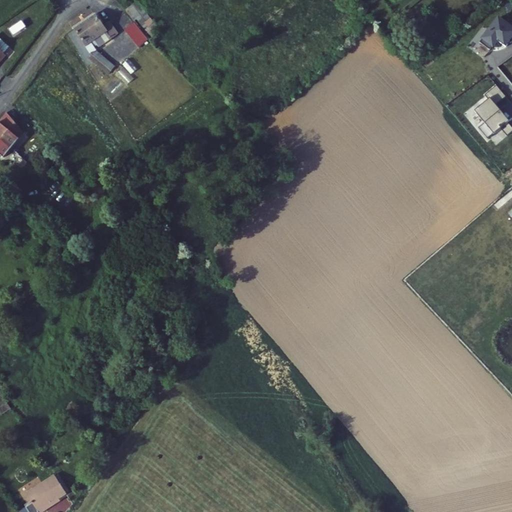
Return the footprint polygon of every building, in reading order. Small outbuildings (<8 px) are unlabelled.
[(511,41),(511,25),(501,16),(481,39),(490,48),(498,38),(507,46),(511,41),(511,42),(511,41)] [(88,49),(117,30),(113,24),(106,29),(99,17),(78,31),(77,33),(88,49)] [(145,47),(152,41),(135,24),(129,30),(145,47)] [(92,56),(121,37),(117,30),(88,49),(92,56)] [(0,69),(0,68),(0,67),(8,57),(0,50),(0,69)] [(506,95),(498,85),(486,94),(490,99),(483,104),(485,107),(478,113),(485,121),(479,126),(488,137),(501,127),(507,135),(511,130),(511,125),(507,119),(505,121),(501,115),(503,114),(495,105),(506,95)] [(0,127),(0,142),(17,155),(20,152),(13,147),(25,131),(8,118),(0,127)] [(14,158),(17,155),(0,142),(0,157),(4,161),(9,154),(14,158)] [(42,182),(53,177),(48,167),(38,172),(42,182)] [(57,476),(30,496),(38,507),(32,511),(31,511),(51,511),(50,509),(64,500),(70,495),(57,476)] [(52,511),(66,503),(64,500),(50,509),(51,511),(52,511)]
